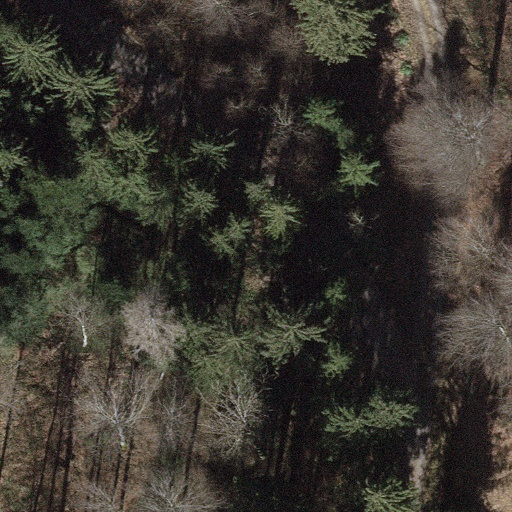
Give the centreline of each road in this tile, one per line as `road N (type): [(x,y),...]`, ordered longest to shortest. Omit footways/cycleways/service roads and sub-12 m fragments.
road 1 (track): [(417,420),(376,318),(281,217),(40,0)]
road 2 (track): [(410,511),(445,111),(425,0)]
